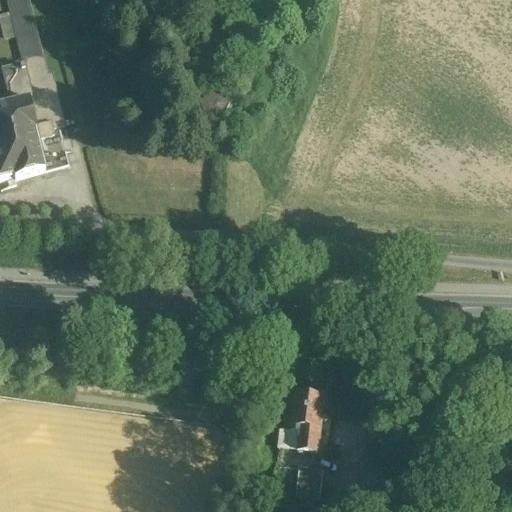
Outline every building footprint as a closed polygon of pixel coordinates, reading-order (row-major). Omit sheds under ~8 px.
[(47,80),(25,0),(5,0),(24,70),(26,69),(35,104),(29,105),(39,143),(54,139),(52,133),(64,130),(51,79),(47,80)] [(24,70),(4,75),(11,103),(4,105),(5,110),(0,111),(0,184),(0,187),(15,182),(16,184),(47,175),(39,143),(29,105),(35,104),(26,69),(24,70)] [(226,105),(219,100),(211,103),(208,110),(210,116),(217,121),(224,119),(228,112),(226,105)] [(299,437),(296,455),(316,458),(323,402),(293,398),(289,430),(291,431),(290,436),(299,437)] [(299,437),(290,436),(281,434),(278,453),(296,455),(299,437)] [(322,477),(298,474),(295,501),(301,502),(312,503),(319,504),(322,477)] [(312,503),(301,502),(300,509),(311,511),(312,503)]
